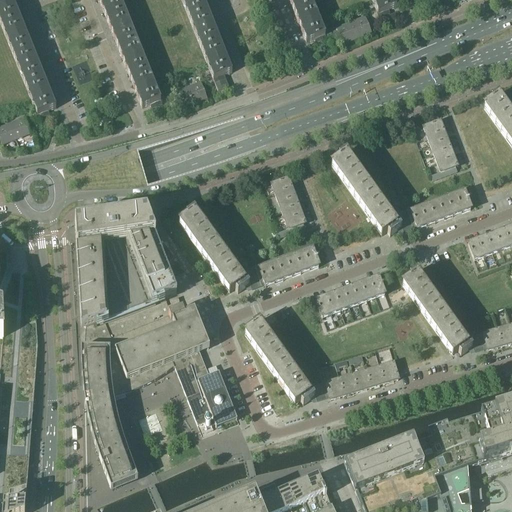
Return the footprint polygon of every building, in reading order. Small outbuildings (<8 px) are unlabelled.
[(0,0),(0,25),(1,28),(20,20),(11,0),(0,0)] [(119,0),(98,0),(106,20),(125,13),(119,0)] [(202,0),(180,0),(189,22),(208,14),(202,0)] [(310,0),(288,0),(294,14),(313,7),(310,0)] [(392,0),(371,0),(378,19),(389,15),(388,12),(396,8),(392,0)] [(315,44),(326,40),(313,7),(294,14),(306,44),(314,41),(315,44)] [(125,13),(106,20),(118,50),(137,43),(125,13)] [(208,14),(189,22),(201,51),(220,44),(208,14)] [(366,21),(364,18),(350,24),(356,40),(371,34),(367,24),(366,21)] [(32,50),(20,20),(1,28),(13,57),(32,50)] [(356,40),(350,24),(335,30),(335,28),(331,29),(334,37),(338,35),(342,46),(356,40)] [(148,72),(137,43),(118,50),(130,80),(148,72)] [(220,44),(201,51),(214,84),(225,80),(224,77),(232,74),(220,44)] [(44,80),(32,50),(13,57),(25,87),(44,80)] [(162,106),(155,90),(148,72),(130,80),(142,110),(149,106),(151,110),(162,106)] [(44,80),(25,87),(38,120),(49,116),(48,113),(56,109),(44,80)] [(226,83),(225,80),(214,84),(217,92),(228,88),(226,83)] [(186,89),(192,105),(207,100),(203,89),(204,88),(203,86),(201,87),(200,83),(186,89)] [(192,105),(186,89),(171,95),(172,98),(171,99),(171,101),(173,100),(178,111),(192,105)] [(511,119),(499,100),(501,99),(498,95),(491,100),(493,103),(484,110),(511,149),(511,119)] [(24,119),(9,125),(16,141),(31,135),(26,125),(28,124),(27,122),(25,122),(24,119)] [(426,138),(443,132),(440,123),(423,129),(426,138)] [(16,141),(9,125),(0,128),(0,142),(2,147),(16,141)] [(447,141),(443,132),(426,138),(429,147),(447,141)] [(447,141),(429,147),(433,156),(450,150),(447,141)] [(450,150),(433,156),(436,165),(453,159),(450,150)] [(401,229),(397,224),(395,226),(346,158),(349,156),(346,152),(338,158),(340,161),(331,167),(381,237),(386,234),(389,238),(401,229)] [(457,168),(453,159),(436,165),(439,174),(430,178),(432,182),(457,173),(455,169),(457,168)] [(271,186),(274,196),(291,189),(288,180),(271,186)] [(295,198),(291,189),(274,196),(277,205),(295,198)] [(463,191),(462,191),(463,194),(410,214),(416,231),(470,211),(463,191)] [(295,198),(277,205),(281,214),(298,207),(295,198)] [(298,207),(281,214),(284,223),(301,216),(298,207)] [(194,215),(196,213),(194,209),(186,215),(188,218),(179,224),(229,294),(234,291),(237,295),(249,286),(245,281),(243,283),(194,215)] [(146,215),(75,226),(78,281),(80,323),(81,330),(85,329),(86,329),(90,328),(93,326),(154,303),(176,295),(176,293),(173,288),(173,287),(173,286),(173,285),(170,279),(167,271),(161,255),(155,239),(152,230),(146,215)] [(305,225),(301,216),(284,223),(287,232),(278,235),(280,240),(305,231),(303,226),(305,225)] [(511,248),(511,229),(503,232),(509,249),(511,248)] [(503,232),(494,236),(501,252),(509,249),(503,232)] [(501,252),(494,236),(485,239),(492,256),(501,252)] [(485,239),(476,242),(483,259),(492,256),(485,239)] [(483,259),(476,242),(467,246),(474,262),(483,259)] [(318,268),(312,251),(303,254),(309,271),(318,268)] [(309,271),(303,254),(294,258),(300,275),(309,271)] [(294,258),(285,261),(291,278),(300,275),(294,258)] [(291,278),(285,261),(276,265),(283,281),(291,278)] [(283,281),(276,265),(267,268),(274,285),(283,281)] [(274,285),(267,268),(258,271),(265,288),(274,285)] [(417,278),(419,276),(417,272),(409,278),(411,281),(402,287),(452,357),(458,353),(460,357),(472,349),(468,344),(466,346),(417,278)] [(378,279),(369,283),(375,299),(384,296),(378,279)] [(369,283),(360,286),(366,303),(375,299),(369,283)] [(366,303),(360,286),(351,289),(357,306),(366,303)] [(357,306),(351,289),(342,293),(348,309),(357,306)] [(342,293),(333,296),(339,313),(348,309),(342,293)] [(339,313),(333,296),(324,299),(330,316),(339,313)] [(179,303),(178,299),(170,302),(172,308),(172,309),(179,306),(180,306),(179,303)] [(330,316),(324,299),(315,303),(321,319),(330,316)] [(199,354),(206,351),(202,343),(206,342),(197,320),(196,321),(197,323),(195,324),(191,313),(184,316),(183,314),(182,311),(180,311),(179,306),(172,309),(172,308),(168,310),(166,303),(155,308),(154,303),(93,326),(90,328),(86,329),(85,332),(85,342),(84,350),(81,350),(81,365),(82,379),(83,393),(85,407),(87,421),(91,434),(95,448),(110,492),(137,482),(133,470),(132,468),(122,439),(119,427),(116,415),(113,399),(119,397),(131,393),(143,388),(155,382),(159,380),(166,375),(174,369),(173,365),(177,363),(199,354)] [(314,398),(311,394),(308,395),(259,327),(262,325),(259,321),(251,327),(253,330),(244,336),(294,407),(300,403),(303,407),(314,398)] [(511,334),(510,328),(496,332),(501,348),(511,345),(511,334)] [(501,348),(496,332),(483,336),(488,352),(501,348)] [(0,511),(24,511),(27,489),(27,484),(29,457),(33,413),(33,403),(37,350),(38,347),(37,347),(20,346),(18,346),(15,346),(13,345),(3,345),(0,344),(0,511)] [(237,421),(218,375),(208,378),(206,373),(199,354),(177,363),(173,365),(174,369),(197,428),(204,425),(204,426),(203,426),(204,426),(206,430),(205,431),(206,431),(207,431),(206,431),(211,429),(211,430),(211,429),(212,429),(212,428),(211,428),(215,426),(216,430),(216,429),(216,428),(236,420),(236,421),(237,421)] [(379,369),(384,386),(398,381),(393,365),(379,369)] [(379,369),(366,373),(371,390),(384,386),(379,369)] [(371,390),(366,373),(352,377),(357,394),(371,390)] [(357,394),(352,377),(338,381),(343,398),(357,394)] [(343,398),(338,381),(325,385),(330,402),(343,398)] [(470,511),(467,471),(511,456),(511,409),(478,420),(448,430),(446,426),(428,433),(428,437),(431,443),(414,449),(412,444),(403,447),(387,454),(382,455),(379,457),(373,459),(372,458),(366,460),(367,461),(360,464),(345,469),(345,470),(344,471),(354,497),(356,497),(356,498),(361,511),(470,511)] [(332,511),(331,509),(326,497),(319,483),(317,478),(313,469),(254,495),(215,511),(332,511)]
